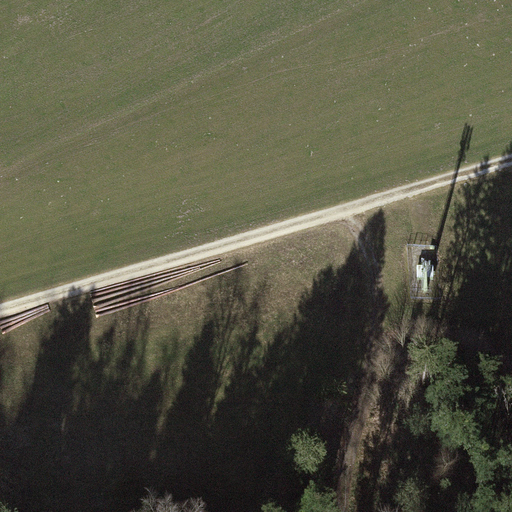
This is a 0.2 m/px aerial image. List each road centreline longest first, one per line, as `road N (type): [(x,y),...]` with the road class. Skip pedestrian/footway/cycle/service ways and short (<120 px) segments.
road 1 (track): [(511,159),(0,310)]
road 2 (track): [(338,212),(367,247),(370,338),(341,511)]
